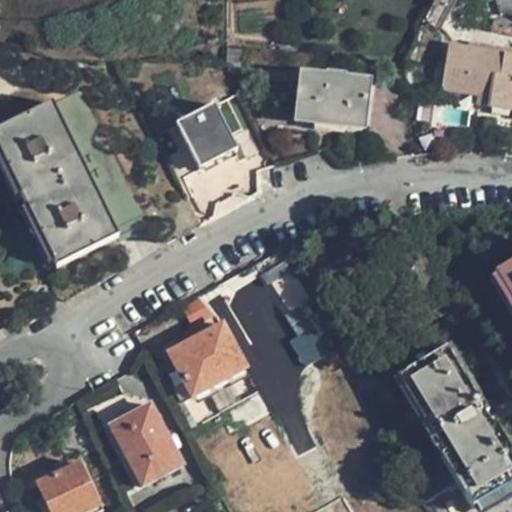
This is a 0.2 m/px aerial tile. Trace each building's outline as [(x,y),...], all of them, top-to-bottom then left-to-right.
[(443,87),(478,93),(491,95),(489,106),(511,109),(511,52),(484,48),(450,43),(443,87)] [(363,121),(366,81),(339,80),(339,76),(322,76),(322,79),(296,77),(295,118),(311,119),(311,125),(346,126),(346,121),(363,121)] [(146,224),(80,90),(0,128),(0,165),(53,269),(146,224)] [(491,95),(478,93),(475,104),(489,106),(491,95)] [(237,147),(214,99),(176,120),(200,168),(237,147)] [(511,251),(480,270),(511,325),(511,251)] [(272,280),(286,314),(310,304),(296,270),(272,280)] [(191,397),(242,370),(219,327),(217,326),(167,353),(191,397)] [(419,501),(424,511),(463,511),(511,484),(511,465),(511,466),(444,349),(395,377),(452,477),(454,483),(419,501)] [(111,437),(149,415),(144,407),(106,429),(111,437)] [(180,470),(149,415),(111,437),(142,490),(180,470)] [(49,511),(85,511),(100,505),(80,463),(36,484),(49,511)]
